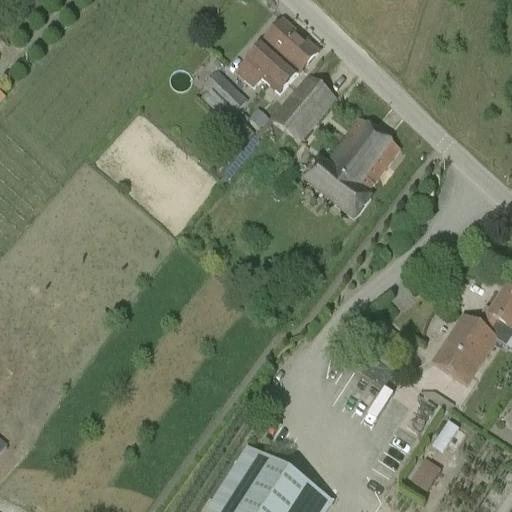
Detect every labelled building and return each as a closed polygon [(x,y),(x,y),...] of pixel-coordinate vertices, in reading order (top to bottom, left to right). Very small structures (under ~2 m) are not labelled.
[(262,48),(296,78),(297,79),(317,55),(282,24),(262,48)] [(296,78),(262,48),(245,67),(279,97),(296,78)] [(212,80),(203,89),(209,95),(202,102),(219,119),(225,113),(231,120),(247,104),(217,76),(212,80)] [(337,102),(307,78),(269,124),(298,148),(337,102)] [(0,107),(10,98),(0,87),(0,107)] [(260,131),(267,122),(257,114),(250,122),(260,131)] [(370,201),(365,197),(398,154),(357,123),(326,166),(318,161),(314,166),(315,167),(307,178),(306,178),(302,184),(353,224),(370,201)] [(231,141),(243,150),(253,136),(241,127),(231,141)] [(511,336),(511,330),(511,295),(505,291),(490,314),(485,311),(475,326),(462,317),(430,366),(467,389),(497,344),(504,349),(511,336)] [(377,324),(370,334),(362,344),(393,368),(409,348),(377,324)] [(327,511),(331,506),(246,452),(206,511),(327,511)] [(424,464),(411,484),(427,494),(440,475),(424,464)]
